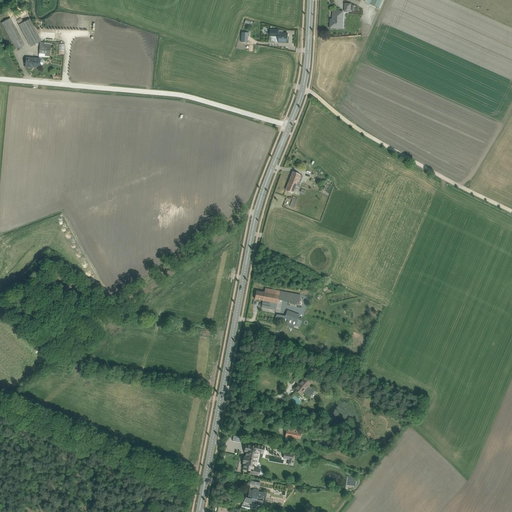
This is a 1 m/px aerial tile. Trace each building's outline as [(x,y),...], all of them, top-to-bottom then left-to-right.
[(328,28),(342,29),(343,11),(332,11),(331,19),(329,19),(328,28)] [(22,44),(8,17),(0,21),(0,24),(13,49),(22,44)] [(29,18),(17,23),(27,46),(39,41),(29,18)] [(268,42),(286,43),(287,33),(279,33),(279,30),(269,29),(268,42)] [(23,68),(39,69),(40,58),(24,57),(23,68)] [(302,175),(291,171),(284,190),(291,193),(294,186),(297,187),(302,175)] [(318,186),(321,178),(311,174),(307,182),(318,186)] [(323,193),(331,184),(325,179),(318,188),(323,193)] [(293,207),(298,198),(293,196),(289,205),(293,207)] [(298,305),(300,295),(264,288),(263,293),(255,291),(253,300),(277,305),(277,301),(298,305)] [(289,309),(283,322),(289,325),(291,321),(295,323),(299,314),(289,309)] [(299,396),(313,381),(307,375),(292,390),(299,396)] [(284,436),(299,439),(301,429),(286,426),(284,436)] [(240,472),(258,476),(260,468),(254,467),(257,453),(261,454),(263,445),(254,443),(253,445),(244,443),(240,463),(242,463),(240,472)] [(283,465),(289,466),(291,456),(280,454),(279,459),(284,460),(283,465)] [(241,506),(260,510),(263,498),(265,499),(266,492),(248,488),(246,496),(243,496),(241,506)]
